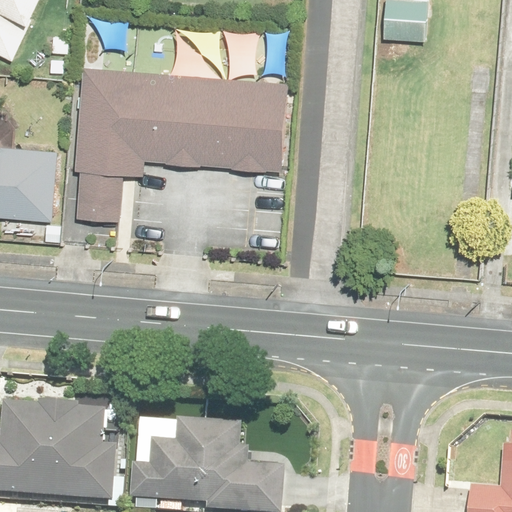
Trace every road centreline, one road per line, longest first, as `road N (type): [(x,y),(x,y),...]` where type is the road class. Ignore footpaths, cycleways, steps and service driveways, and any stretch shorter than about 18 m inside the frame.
road 1 (tertiary): [(0,309),(388,345)]
road 2 (residential): [(388,345),(377,511)]
road 3 (tertiary): [(388,345),(511,355)]
